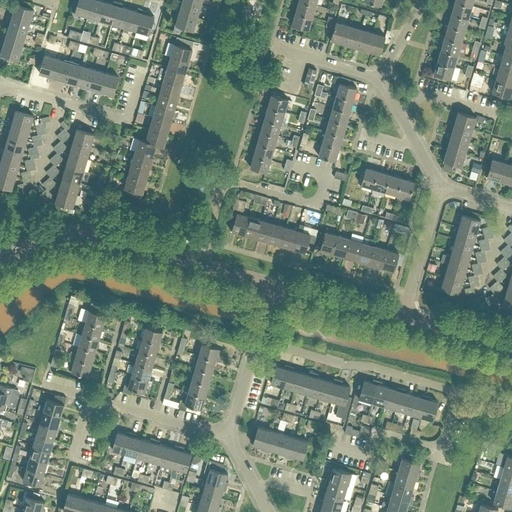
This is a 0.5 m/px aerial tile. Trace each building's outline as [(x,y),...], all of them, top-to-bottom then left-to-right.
[(77,0),(74,12),(87,15),(91,0),(77,0)] [(91,0),(87,15),(99,19),(105,1),(102,0),(91,0)] [(99,19),(111,23),(118,1),(113,0),(112,0),(112,3),(105,1),(99,19)] [(177,5),(176,10),(197,16),(201,4),(187,0),(181,0),(180,6),(177,5)] [(302,0),(298,0),(295,11),(312,16),(316,4),(302,0)] [(454,0),(451,12),(468,17),(472,5),(454,0)] [(111,23),(124,26),(129,8),(121,5),(122,2),(118,1),(111,23)] [(9,10),(8,15),(29,21),(33,9),(15,3),(13,11),(9,10)] [(124,26),(125,26),(123,30),(127,31),(128,27),(136,30),(142,8),(137,7),(136,10),(129,8),(124,26)] [(146,10),(142,8),(136,30),(148,33),(154,15),(146,13),(146,10)] [(176,10),(175,14),(177,15),(175,23),(194,29),(197,16),(176,10)] [(292,24),(309,29),(312,16),(295,11),(292,24)] [(451,12),(448,24),(465,29),(468,17),(451,12)] [(10,21),(7,28),(25,34),(29,21),(8,15),(7,20),(10,21)] [(331,39),(343,42),(349,25),(336,21),(331,39)] [(448,24),(444,36),(461,41),(465,29),(448,24)] [(343,42),(355,46),(361,28),(349,25),(343,42)] [(2,35),(1,39),(22,46),(25,34),(7,28),(5,36),(2,35)] [(355,46),(367,50),(373,32),(361,28),(355,46)] [(385,36),(373,32),(367,50),(380,53),(385,36)] [(444,36),(441,48),(458,53),(461,41),(444,36)] [(0,43),(2,45),(0,52),(18,58),(22,46),(1,39),(0,41),(0,43)] [(174,42),(170,54),(188,60),(192,47),(174,42)] [(506,43),(503,54),(511,57),(511,44),(504,42),(503,42),(506,43)] [(441,48),(437,60),(454,65),(458,53),(441,48)] [(112,52),(110,57),(110,58),(114,59),(114,60),(117,61),(119,54),(112,52)] [(46,77),(50,79),(56,58),(44,54),(38,72),(47,75),(46,77)] [(170,54),(167,66),(185,72),(188,60),(170,54)] [(511,57),(503,54),(499,66),(511,70),(511,57)] [(491,64),(493,57),(487,56),(485,62),(491,64)] [(56,77),(63,79),(69,61),(56,58),(50,79),(55,80),(56,77)] [(450,78),(454,65),(437,60),(433,73),(450,78)] [(70,85),(75,86),(81,65),(69,61),(63,79),(71,81),(70,85)] [(80,84),(88,86),(93,68),(81,65),(75,86),(79,87),(80,84)] [(167,66),(163,79),(181,84),(185,72),(167,66)] [(511,70),(499,66),(495,79),(511,83),(511,70)] [(309,67),(304,84),(311,86),(316,69),(309,67)] [(95,92),(99,93),(105,72),(93,68),(88,86),(95,89),(95,92)] [(327,73),(321,71),(318,80),(325,81),(327,73)] [(117,75),(105,72),(99,93),(103,94),(104,91),(112,93),(117,75)] [(484,87),(490,79),(485,76),(480,84),(484,87)] [(350,80),(340,77),(338,82),(340,82),(336,94),(353,99),(357,86),(349,84),(350,80)] [(163,79),(160,91),(178,96),(181,84),(163,79)] [(492,91),(510,96),(511,89),(511,83),(495,79),(492,91)] [(160,91),(156,103),(174,108),(178,96),(160,91)] [(272,93),(268,105),(285,110),(289,98),(272,93)] [(336,94),(333,106),(350,111),(353,99),(336,94)] [(330,111),(333,102),(321,98),(315,118),(320,119),(323,109),(330,111)] [(156,103),(153,115),(171,120),(174,108),(156,103)] [(268,105),(264,117),(281,122),(285,110),(268,105)] [(333,106),(329,118),(346,123),(350,111),(333,106)] [(15,110),(11,122),(29,128),(33,115),(15,110)] [(458,110),(454,123),(472,128),(476,116),(458,110)] [(153,115),(149,127),(167,133),(171,120),(153,115)] [(35,123),(36,130),(45,127),(44,121),(50,120),(49,116),(40,118),(41,122),(35,123)] [(264,117),(261,130),(278,135),(281,122),(264,117)] [(329,118),(326,130),(343,135),(346,123),(329,118)] [(64,128),(59,132),(65,138),(66,138),(70,134),(66,130),(69,127),(63,120),(59,123),(64,128)] [(11,122),(8,134),(26,140),(29,128),(11,122)] [(454,123),(450,135),(469,140),(472,128),(454,123)] [(31,136),(33,142),(42,139),(40,133),(46,132),(45,127),(36,130),(37,134),(31,136)] [(164,145),(167,133),(149,127),(146,139),(145,140),(156,143),(164,145)] [(76,128),(72,140),(90,146),(94,133),(76,128)] [(261,130),(257,142),(274,147),(278,135),(261,130)] [(326,130),(322,142),(339,147),(343,135),(326,130)] [(60,140),(56,144),(62,150),(63,151),(67,146),(63,142),(66,138),(65,138),(59,132),(56,135),(60,140)] [(8,134),(4,146),(22,152),(26,140),(8,134)] [(450,135),(447,147),(465,152),(469,140),(450,135)] [(156,143),(145,140),(146,139),(138,137),(135,149),(153,155),(156,143)] [(43,144),(42,139),(33,142),(34,146),(28,148),(29,154),(38,151),(37,146),(43,144)] [(72,140),(68,152),(87,158),(90,146),(72,140)] [(257,142),(254,154),(271,159),(274,147),(257,142)] [(335,160),(339,147),(322,142),(319,155),(335,160)] [(57,152),(52,156),(58,162),(59,163),(63,158),(59,154),(63,151),(62,150),(56,144),(52,147),(57,152)] [(4,146),(0,158),(19,164),(22,152),(4,146)] [(447,147),(443,160),(461,165),(465,152),(447,147)] [(135,149),(131,161),(149,167),(153,155),(135,149)] [(24,160),(25,166),(34,164),(33,158),(39,156),(38,151),(29,154),(30,158),(24,160)] [(492,158),(487,176),(499,179),(504,161),(492,158),(494,152),(490,151),(488,157),(492,158)] [(68,152),(65,164),(83,170),(87,158),(68,152)] [(254,154),(250,166),(267,171),(271,159),(254,154)] [(53,164),(49,168),(55,174),(55,175),(60,170),(56,166),(59,163),(58,162),(52,156),(49,159),(53,164)] [(0,158),(0,159),(0,171),(15,176),(19,164),(0,158)] [(131,161),(128,174),(146,179),(149,167),(131,161)] [(499,179),(511,183),(511,180),(511,163),(504,161),(499,179)] [(21,172),(22,178),(31,175),(30,170),(36,168),(34,164),(25,166),(26,170),(21,172)] [(65,164),(61,176),(79,182),(83,170),(65,164)] [(360,184),(372,188),(377,170),(365,166),(360,184)] [(49,176),(45,180),(51,187),(52,187),(56,183),(52,178),(55,175),(55,174),(49,168),(45,171),(49,176)] [(336,170),(334,176),(346,180),(348,173),(336,170)] [(372,188),(384,191),(389,173),(377,170),(372,188)] [(0,171),(0,184),(11,188),(15,176),(0,171)] [(384,191),(396,195),(402,177),(389,173),(384,191)] [(124,186),(142,192),(146,179),(128,174),(124,186)] [(19,190),(28,188),(26,182),(32,180),(31,175),(22,178),(23,182),(17,184),(19,190)] [(61,176),(57,188),(76,194),(79,182),(61,176)] [(396,195),(400,196),(409,198),(414,181),(402,177),(396,195)] [(46,188),(41,192),(48,199),(53,195),(49,190),(52,187),(51,187),(45,180),(42,183),(46,188)] [(54,201),(72,207),(76,194),(57,188),(54,201)] [(231,230),(244,233),(249,215),(242,213),(245,200),(236,198),(231,213),(236,214),(231,230)] [(402,215),(403,210),(395,207),(393,213),(402,215)] [(348,209),(348,210),(346,217),(355,219),(357,212),(348,209)] [(355,221),(363,223),(365,214),(357,212),(355,221)] [(462,213),(458,226),(476,231),(480,219),(462,213)] [(244,233),(256,237),(261,219),(249,215),(244,233)] [(256,237),(268,240),(273,222),(261,219),(256,237)] [(268,240),(280,244),(285,226),(273,222),(268,240)] [(280,244),(292,247),(297,229),(285,226),(280,244)] [(458,226),(455,238),(473,243),(476,231),(458,226)] [(297,229),(292,247),(305,251),(310,233),(297,229)] [(320,249),(332,252),(338,234),(325,230),(320,249)] [(332,252),(344,256),(350,237),(338,234),(332,252)] [(511,243),(511,241),(506,236),(503,239),(509,246),(511,243)] [(344,256),(357,259),(362,241),(350,237),(344,256)] [(455,238),(451,250),(469,255),(473,243),(455,238)] [(357,259),(369,263),(374,244),(362,241),(357,259)] [(369,263),(381,266),(386,248),(374,244),(369,263)] [(399,251),(386,248),(381,266),(393,270),(399,251)] [(509,255),(503,248),(499,251),(506,258),(509,255)] [(451,250),(448,262),(466,267),(469,255),(451,250)] [(506,267),(499,260),(496,263),(502,270),(506,267)] [(448,262),(444,274),(462,279),(466,267),(448,262)] [(502,279),(496,272),(492,275),(499,282),(502,279)] [(444,274),(440,287),(459,292),(462,279),(444,274)] [(498,291),(492,284),(489,287),(495,294),(498,291)] [(501,305),(511,307),(511,294),(505,292),(501,305)] [(68,303),(65,312),(71,314),(74,305),(68,303)] [(88,309),(85,322),(102,326),(105,314),(88,309)] [(125,320),(122,329),(128,330),(130,321),(125,320)] [(85,322),(81,334),(98,339),(102,326),(85,322)] [(145,326),(142,338),(159,343),(162,330),(145,326)] [(191,327),(187,346),(198,348),(202,329),(191,327)] [(81,334),(78,346),(95,351),(98,339),(81,334)] [(181,336),(179,345),(184,347),(187,338),(181,336)] [(142,338),(138,350),(155,355),(159,343),(142,338)] [(202,342),(198,355),(215,359),(219,347),(202,342)] [(75,357),(74,358),(92,363),(95,351),(78,346),(76,352),(70,351),(69,356),(75,357)] [(138,350),(135,362),(152,367),(155,355),(138,350)] [(53,355),(50,364),(56,366),(59,357),(53,355)] [(198,355),(195,367),(212,372),(215,359),(198,355)] [(88,375),(92,363),(74,358),(71,370),(88,375)] [(135,362),(131,374),(148,379),(152,367),(135,362)] [(271,382),(283,386),(290,364),(285,363),(284,366),(276,364),(271,382)] [(283,386),(295,389),(301,371),(293,369),(294,366),(290,364),(283,386)] [(195,367),(191,379),(208,384),(212,372),(195,367)] [(295,389),(308,393),(314,371),(309,370),(308,373),(301,371),(295,389)] [(308,393),(320,396),(325,378),(317,375),(318,373),(314,371),(308,393)] [(113,382),(115,373),(110,372),(107,381),(113,382)] [(131,374),(128,387),(145,392),(148,379),(131,374)] [(320,396),(332,400),(338,378),(333,377),(333,380),(325,378),(320,396)] [(338,378),(332,400),(339,402),(336,414),(345,417),(352,396),(347,395),(350,385),(342,383),(343,380),(338,378)] [(191,379),(188,391),(205,396),(208,384),(191,379)] [(359,397),(371,401),(377,380),(373,379),(372,381),(364,379),(359,397)] [(371,401),(383,404),(389,386),(381,384),(382,381),(377,380),(371,401)] [(0,407),(0,408),(0,407),(5,409),(6,404),(15,407),(19,391),(18,389),(11,387),(0,383),(0,407)] [(383,404),(396,408),(402,387),(397,385),(397,388),(389,386),(383,404)] [(396,408),(400,409),(408,412),(413,393),(406,391),(407,388),(402,387),(396,408)] [(169,399),(172,390),(166,388),(163,397),(169,399)] [(180,399),(178,407),(186,409),(187,404),(201,408),(205,396),(188,391),(185,400),(180,399)] [(408,412),(420,415),(426,394),(422,393),(421,395),(413,393),(408,412)] [(431,395),(426,394),(420,415),(433,419),(438,400),(430,398),(431,395)] [(18,406),(22,408),(24,408),(26,398),(21,397),(18,406)] [(38,409),(42,410),(60,415),(64,403),(46,398),(44,406),(39,404),(38,409)] [(42,410),(39,421),(57,427),(60,415),(42,410)] [(306,426),(316,429),(318,421),(308,418),(306,426)] [(39,421),(36,433),(54,438),(57,427),(39,421)] [(361,424),(358,435),(368,438),(371,427),(361,424)] [(260,449),(265,450),(271,429),(258,425),(253,443),(261,445),(260,449)] [(270,448),(278,451),(283,432),(271,429),(265,450),(269,451),(270,448)] [(112,449),(124,452),(131,431),(126,430),(125,433),(117,431),(112,449)] [(124,452),(137,456),(142,438),(134,436),(135,433),(131,431),(124,452)] [(284,455),(289,457),(295,436),(283,432),(278,451),(285,453),(284,455)] [(36,433),(32,444),(50,450),(54,438),(36,433)] [(308,439),(295,436),(289,457),(293,458),(294,455),(302,458),(308,439)] [(137,456),(149,459),(155,438),(150,437),(150,440),(142,438),(137,456)] [(149,459),(161,463),(166,445),(158,443),(159,440),(155,438),(149,459)] [(32,444),(29,456),(47,461),(50,450),(32,444)] [(161,463),(173,467),(170,476),(179,446),(175,444),(174,447),(166,445),(161,463)] [(176,471),(177,468),(186,470),(191,452),(183,450),(184,447),(179,446),(170,476),(176,478),(178,471),(176,471)] [(511,454),(507,453),(503,465),(511,467),(511,454)] [(29,456),(26,468),(43,473),(47,461),(29,456)] [(402,456),(398,469),(419,475),(420,471),(418,470),(420,462),(402,456)] [(204,471),(208,473),(206,480),(227,486),(228,481),(225,481),(228,473),(221,471),(223,464),(207,459),(204,471)] [(511,467),(503,465),(500,477),(511,480),(511,467)] [(328,474),(326,478),(347,484),(351,472),(333,467),(330,475),(328,474)] [(40,485),(43,473),(26,468),(22,479),(40,485)] [(398,469),(395,481),(413,487),(415,479),(418,480),(419,475),(398,469)] [(511,480),(500,477),(496,489),(511,493),(511,480)] [(328,484),(326,491),(344,497),(347,484),(326,478),(325,483),(328,484)] [(206,480),(202,492),(221,497),(223,490),(226,491),(227,486),(206,480)] [(395,481),(391,493),(412,500),(413,495),(410,494),(413,487),(395,481)] [(511,493),(496,489),(493,501),(510,506),(511,499),(511,493)] [(320,498),(319,503),(340,509),(344,497),(326,491),(323,499),(320,498)] [(75,511),(80,496),(68,492),(63,510),(67,511),(75,511)] [(202,492),(199,504),(220,510),(221,506),(218,505),(221,497),(202,492)] [(383,500),(382,504),(406,511),(408,503),(411,504),(412,500),(391,493),(389,502),(383,500)] [(26,496),(23,508),(34,511),(44,511),(45,510),(42,509),(44,501),(26,496)] [(88,511),(92,500),(80,496),(75,511),(88,511)] [(102,511),(105,503),(92,500),(88,511),(102,511)] [(481,502),(478,511),(496,511),(498,507),(481,502)] [(115,511),(117,507),(105,503),(102,511),(115,511)] [(321,508),(319,511),(339,511),(340,509),(319,503),(318,507),(321,508)]
